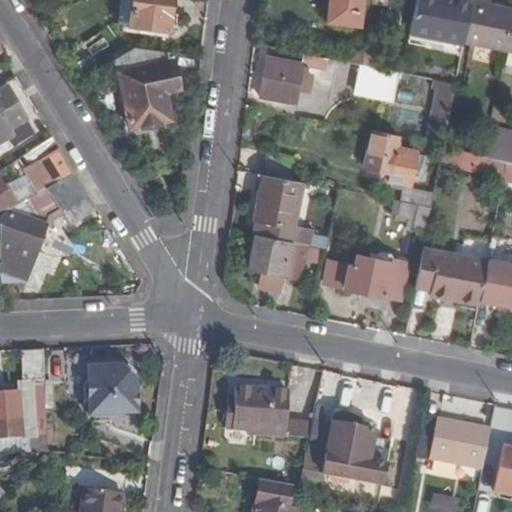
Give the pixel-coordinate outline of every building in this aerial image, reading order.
[(164,15),(169,15),(171,0),(119,0),(118,8),(129,9),(127,24),(126,26),(161,31),(164,15)] [(370,14),(371,0),(329,0),(327,20),(360,25),(361,12),(370,14)] [(464,41),(472,0),(417,0),(411,32),(464,43),(464,41)] [(490,0),(472,0),(464,41),(511,50),(511,7),(490,4),(490,0)] [(129,9),(118,8),(116,23),(127,24),(129,9)] [(341,62),(377,69),(380,47),(350,41),(347,58),(342,57),(341,62)] [(323,58),(304,54),(302,63),(267,58),(260,96),(295,103),(298,89),(305,90),(308,75),(301,73),(303,65),(321,68),(323,58)] [(166,110),(157,65),(117,73),(126,117),(166,110)] [(385,97),(390,74),(359,68),(355,92),(385,97)] [(456,85),(433,80),(431,87),(441,90),(434,143),(444,145),(456,85)] [(4,83),(0,85),(0,145),(5,153),(36,135),(4,83)] [(491,127),(484,159),(492,161),(498,128),(491,127)] [(511,131),(498,128),(492,161),(506,163),(511,164),(511,131)] [(403,137),(375,132),(368,168),(393,173),(392,182),(414,186),(421,150),(400,146),(403,137)] [(32,164),(58,148),(52,137),(26,154),(32,164)] [(38,191),(72,170),(58,148),(32,164),(36,171),(28,177),(30,181),(32,180),(38,191)] [(283,177),(287,155),(265,151),(262,173),(283,177)] [(475,158),(442,151),(440,164),(472,173),(475,158)] [(484,159),(475,158),(472,173),(502,181),(506,163),(492,161),(484,159)] [(511,164),(506,163),(502,181),(511,182),(511,164)] [(70,224),(95,208),(72,170),(38,191),(23,201),(32,207),(31,217),(8,209),(0,214),(0,269),(0,281),(24,281),(48,215),(60,209),(70,224)] [(301,182),(262,174),(253,219),(292,226),(301,182)] [(0,212),(14,204),(0,180),(0,212)] [(431,207),(434,194),(403,188),(400,201),(431,207)] [(426,234),(431,207),(400,201),(396,201),(394,213),(396,214),(409,217),(408,224),(407,229),(426,234)] [(395,222),(408,224),(409,217),(396,214),(395,222)] [(511,219),(496,216),(492,236),(511,239),(511,219)] [(306,229),(292,227),(289,242),(304,245),(306,229)] [(289,242),(255,235),(249,268),(260,270),(258,283),(281,288),(283,274),(298,278),(305,245),(304,245),(289,242)] [(480,300),(487,262),(422,250),(415,288),(430,291),(429,296),(479,306),(480,300)] [(324,284),(401,300),(408,267),(391,264),(393,257),(390,253),(382,252),(377,255),(376,261),(357,257),(354,268),(329,262),(324,284)] [(511,266),(487,262),(480,300),(511,306),(511,266)] [(45,382),(44,351),(26,352),(22,352),(24,383),(45,382)] [(90,398),(89,407),(137,414),(141,379),(128,368),(95,364),(93,378),(90,398)] [(136,369),(128,368),(141,379),(142,374),(136,369)] [(236,411),(227,410),(226,428),(248,430),(248,434),(287,438),(292,393),(238,388),(237,400),(236,411)] [(18,395),(0,395),(0,439),(21,438),(18,395)] [(228,400),(227,410),(236,411),(237,400),(228,400)] [(314,421),(304,470),(384,486),(388,460),(371,456),(376,431),(362,428),(363,421),(361,417),(337,413),(333,416),(332,424),(314,421)] [(424,416),(416,456),(429,459),(437,419),(424,416)] [(437,419),(429,459),(482,470),(491,430),(437,419)] [(511,495),(511,448),(503,447),(495,492),(511,495)] [(298,511),(299,511),(288,510),(292,489),(259,482),(253,511),(298,511)] [(119,511),(121,496),(85,491),(82,511),(119,511)] [(431,493),(429,506),(456,510),(458,497),(431,493)]
